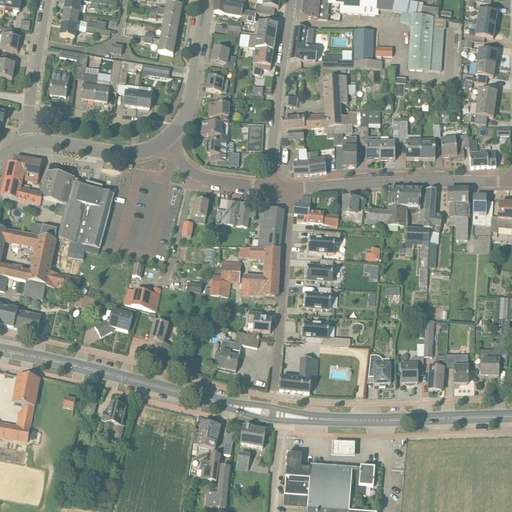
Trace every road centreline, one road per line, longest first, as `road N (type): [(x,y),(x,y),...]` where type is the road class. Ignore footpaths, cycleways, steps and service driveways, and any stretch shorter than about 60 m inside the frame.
road 1 (secondary): [(511,416),(272,414),(0,350)]
road 2 (residential): [(288,188),(511,180)]
road 3 (residential): [(273,385),(288,188)]
road 4 (residential): [(268,186),(291,0)]
road 5 (tertiary): [(162,140),(186,104),(207,0)]
road 6 (tertiary): [(30,140),(120,150),(162,140)]
road 7 (unclassified): [(268,186),(204,178),(162,140)]
